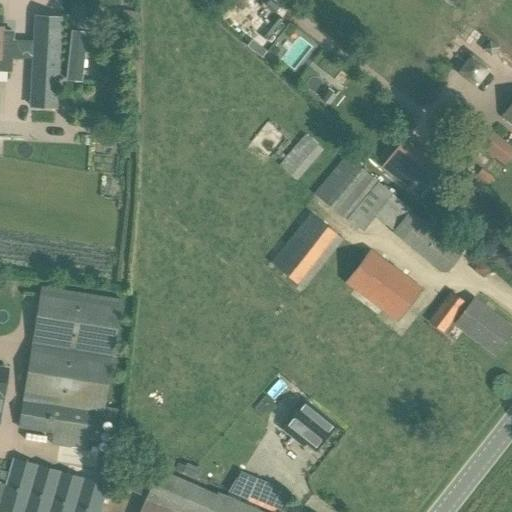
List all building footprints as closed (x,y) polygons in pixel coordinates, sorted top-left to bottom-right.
[(12,42),(13,33),(3,32),(3,28),(0,27),(0,50),(3,51),(3,54),(11,55),(11,57),(34,58),(58,59),(58,58),(60,24),(60,18),(36,17),(35,43),(21,42),(12,42)] [(94,30),(95,18),(77,17),(76,28),(94,30)] [(72,30),(68,80),(84,82),(87,51),(101,53),(103,33),(72,30)] [(426,62),(437,37),(423,31),(412,56),(426,62)] [(0,70),(11,71),(11,57),(11,55),(3,54),(3,51),(0,50),(0,70)] [(55,108),(58,59),(34,58),(31,107),(55,108)] [(307,133),(281,164),(299,180),(326,149),(307,133)] [(511,154),(511,148),(493,133),(482,148),(504,165),(511,154)] [(441,171),(403,142),(383,167),(421,196),(441,171)] [(347,155),(315,194),(347,220),(379,181),(347,155)] [(511,214),(511,213),(511,161),(511,162),(485,185),(511,214)] [(379,181),(347,220),(364,231),(375,218),(392,196),(394,194),(379,181)] [(392,232),(409,210),(392,196),(375,218),(392,232)] [(409,210),(392,232),(446,273),(462,252),(409,210)] [(312,212),(272,263),(305,289),(345,239),(312,212)] [(372,249),(347,282),(398,321),(424,288),(372,249)] [(453,290),(428,322),(447,336),(455,324),(497,355),(511,334),(511,325),(475,298),(471,303),(453,290)] [(39,294),(16,427),(54,433),(52,446),(86,452),(88,439),(97,441),(120,308),(39,294)] [(272,392),(258,405),(268,414),(281,401),(272,392)] [(309,400),(281,430),(305,449),(307,447),(315,454),(339,427),(309,400)] [(0,486),(0,509),(10,511),(101,511),(109,486),(57,470),(14,458),(6,488),(0,486)] [(268,511),(161,465),(145,502),(167,511),(268,511)] [(154,471),(144,467),(134,491),(144,495),(154,471)]
